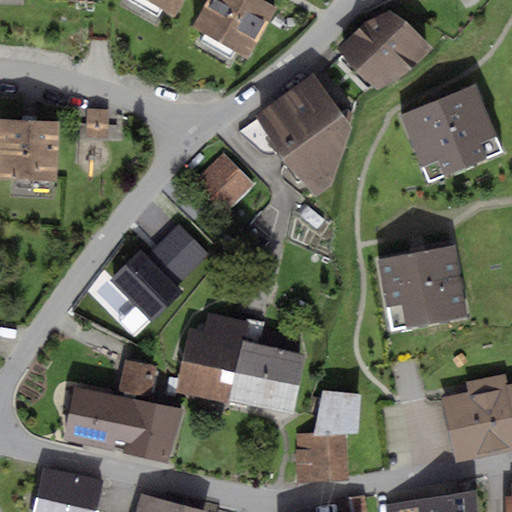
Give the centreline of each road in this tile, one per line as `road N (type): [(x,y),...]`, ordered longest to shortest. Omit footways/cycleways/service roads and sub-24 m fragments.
road 1 (residential): [(511,460),(377,489),(261,500),(149,483),(0,444)]
road 2 (residential): [(0,409),(11,376),(151,187),(176,120)]
road 3 (residential): [(176,120),(221,112),(267,82),(353,0)]
road 4 (residential): [(176,120),(48,73),(0,69)]
